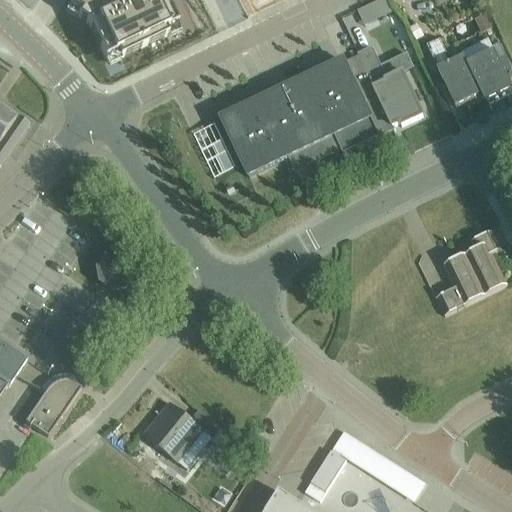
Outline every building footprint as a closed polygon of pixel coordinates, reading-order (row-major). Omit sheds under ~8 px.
[(73,0),(69,6),(80,14),(77,19),(88,26),(104,61),(117,55),(119,61),(167,38),(164,32),(177,26),(164,0),(139,0),(137,1),(136,0),(73,0)] [(511,88),(505,75),(511,72),(499,47),(493,51),(488,41),(461,54),(464,60),(449,68),(446,62),(447,52),(442,42),(426,49),(438,73),(457,110),(483,97),(487,105),(511,92),(511,88)] [(345,66),(344,64),(273,97),(271,94),(260,99),(262,103),(221,122),(249,180),(289,160),(291,163),(330,144),(334,154),(340,151),(343,157),(423,119),(402,76),(414,71),(407,55),(381,68),(372,50),(358,57),(359,59),(345,66)] [(0,169),(29,128),(15,119),(14,122),(11,120),(10,122),(0,115),(0,169)] [(435,301),(444,319),(463,309),(464,311),(508,290),(492,257),(501,252),(492,233),(470,243),(476,254),(444,269),(454,291),(435,301)] [(119,258),(106,260),(100,270),(102,285),(112,292),(126,290),(134,279),(131,265),(119,258)] [(0,397),(6,388),(9,389),(25,365),(0,348),(0,397)] [(24,425),(47,440),(81,391),(71,385),(69,384),(67,384),(64,383),(62,384),(59,384),(56,386),(52,388),(48,391),(45,395),(24,425)] [(212,440),(220,431),(198,413),(191,423),(170,406),(144,438),(177,465),(203,433),(212,440)] [(352,460),(419,501),(431,482),(348,431),(309,494),(325,504),(352,460)] [(307,511),(279,494),(268,511),(307,511)]
